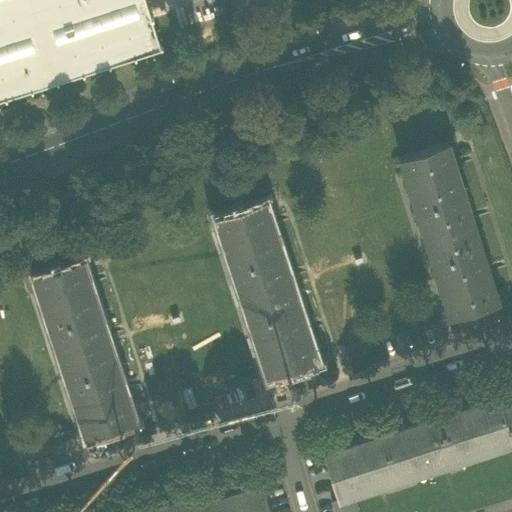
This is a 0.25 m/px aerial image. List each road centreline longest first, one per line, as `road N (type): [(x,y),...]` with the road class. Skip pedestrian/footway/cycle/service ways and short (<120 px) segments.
road 1 (tertiary): [(0,168),(295,62),(441,24)]
road 2 (residential): [(0,499),(274,414)]
road 3 (residential): [(274,414),(511,335)]
